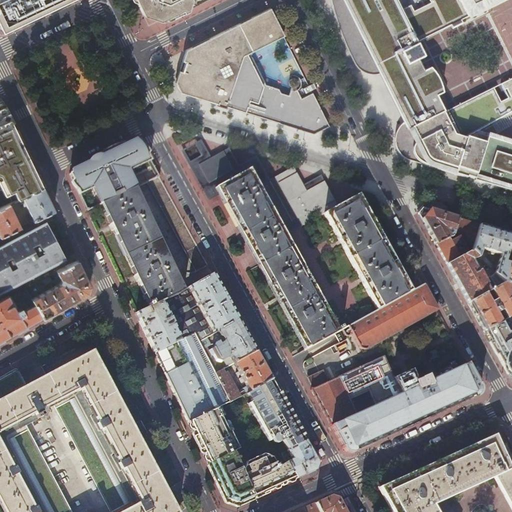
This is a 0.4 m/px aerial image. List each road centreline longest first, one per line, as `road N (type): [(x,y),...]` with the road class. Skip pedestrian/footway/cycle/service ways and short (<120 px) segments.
road 1 (residential): [(338,475),(143,119)]
road 2 (residential): [(383,174),(506,400)]
road 3 (residential): [(154,109),(383,174)]
road 4 (residential): [(114,302),(213,511)]
road 5 (residential): [(291,0),(383,174)]
road 6 (unclassified): [(506,400),(338,475)]
road 7 (residential): [(46,165),(114,302)]
road 8 (residential): [(383,174),(511,215)]
road 9 (residential): [(248,0),(130,54)]
road 10 (residential): [(0,364),(114,302)]
